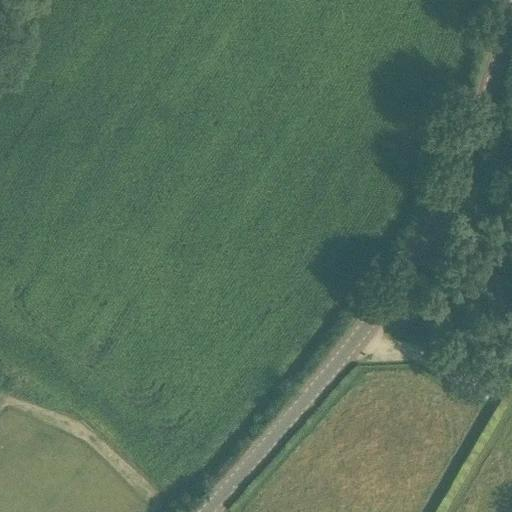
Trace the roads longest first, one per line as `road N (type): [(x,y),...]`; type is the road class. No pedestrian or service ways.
road 1 (tertiary): [(205,511),(413,262),(485,108),(511,16)]
road 2 (unknown): [(511,361),(455,382),(359,335)]
